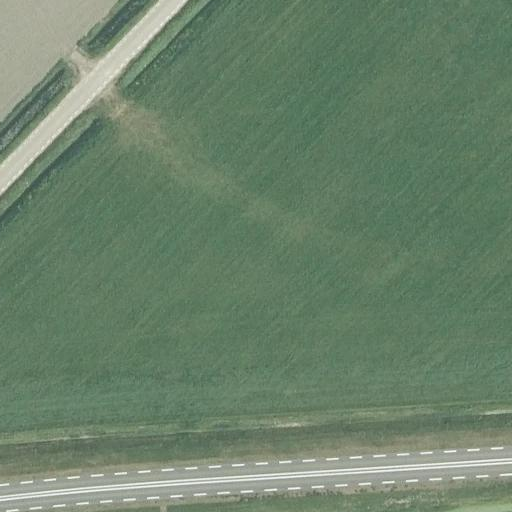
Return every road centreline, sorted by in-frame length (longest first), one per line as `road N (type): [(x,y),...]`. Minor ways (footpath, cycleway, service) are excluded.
road 1 (secondary): [(0,499),(511,462)]
road 2 (unclassified): [(0,178),(173,0)]
